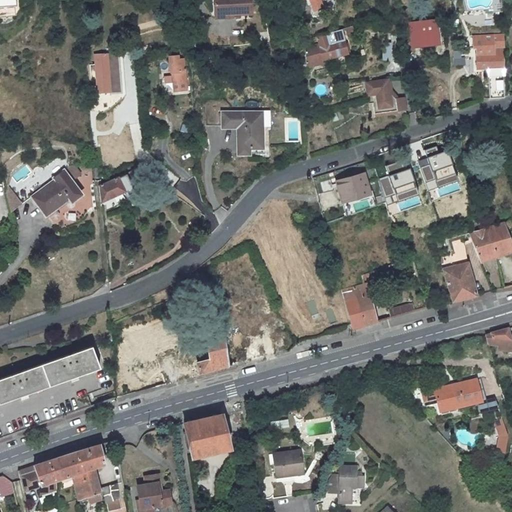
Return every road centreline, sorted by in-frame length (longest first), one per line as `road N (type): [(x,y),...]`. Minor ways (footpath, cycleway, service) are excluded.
road 1 (residential): [(0,338),(160,279),(200,252),(276,177),(511,103)]
road 2 (primary): [(0,460),(140,412),(511,308)]
